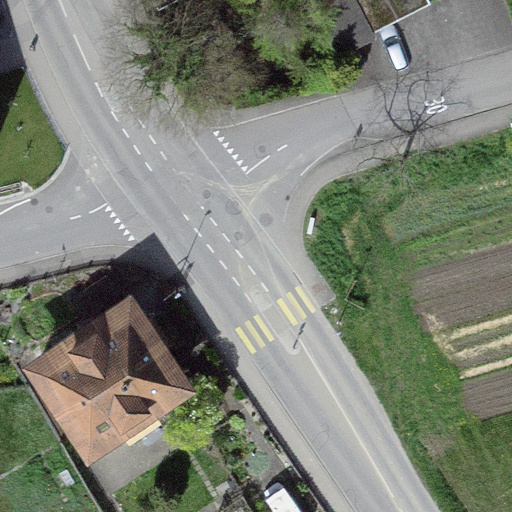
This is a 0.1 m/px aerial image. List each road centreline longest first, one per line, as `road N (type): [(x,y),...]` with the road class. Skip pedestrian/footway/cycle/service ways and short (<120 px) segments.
road 1 (secondary): [(402,511),(180,193)]
road 2 (residential): [(180,193),(337,119),(511,68)]
road 3 (secondary): [(180,193),(114,100),(63,0)]
road 4 (residential): [(180,193),(0,234)]
